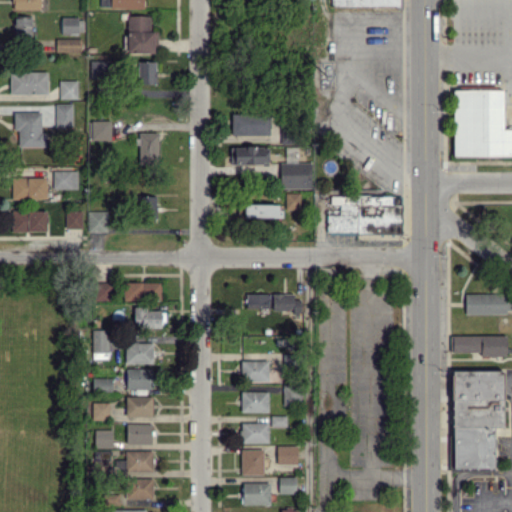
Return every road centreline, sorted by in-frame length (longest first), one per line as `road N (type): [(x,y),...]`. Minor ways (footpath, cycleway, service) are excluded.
road 1 (secondary): [(424,0),(425,511)]
road 2 (residential): [(198,0),(199,511)]
road 3 (residential): [(425,254),(0,256)]
